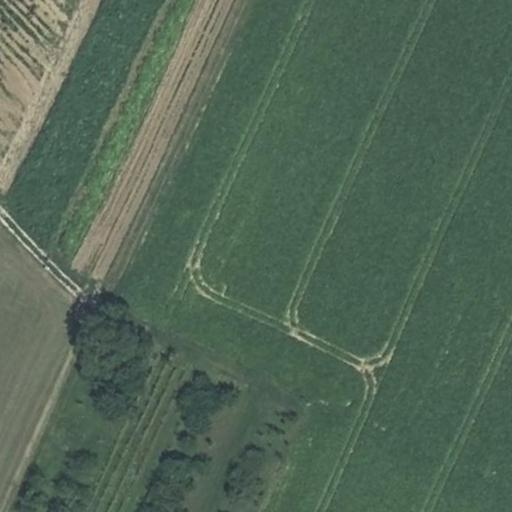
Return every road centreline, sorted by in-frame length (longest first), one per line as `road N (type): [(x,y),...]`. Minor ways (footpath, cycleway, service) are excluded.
road 1 (track): [(105,300),(244,0)]
road 2 (track): [(8,511),(105,300)]
road 3 (track): [(105,300),(61,276),(0,212)]
